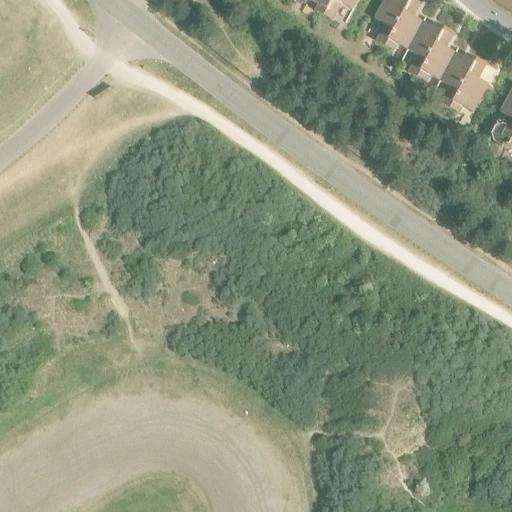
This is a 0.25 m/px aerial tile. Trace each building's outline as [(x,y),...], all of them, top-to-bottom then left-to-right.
[(314,12),(323,17),(332,0),(307,0),(318,6),(314,12)] [(332,0),(323,17),(332,22),(341,5),(352,11),(357,0),(332,0)] [(376,43),(385,47),(410,0),(384,0),(374,20),(385,26),(376,43)] [(397,46),(407,51),(422,23),(413,18),(421,3),(415,0),(410,0),(385,47),(393,52),(397,46)] [(408,74),(417,79),(444,29),(434,24),(432,28),(422,23),(407,51),(417,57),(408,74)] [(429,77),(439,83),(455,54),(445,49),(453,34),(444,29),(417,79),(425,83),(429,77)] [(440,105),(449,110),(476,60),(466,55),(464,59),(455,54),(439,83),(449,88),(440,105)] [(476,60),(449,110),(458,114),(461,108),(472,114),(487,85),(477,80),(485,65),(476,60)] [(495,127),(491,135),(493,144),(501,147),(508,145),(510,141),(511,137),(511,90),(499,114),(510,119),(506,127),(503,125),(495,127)]
